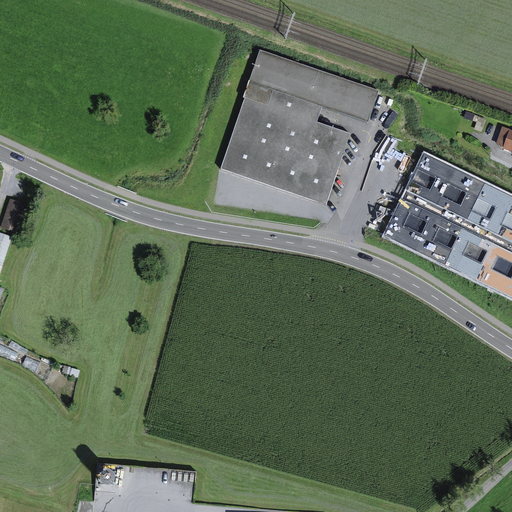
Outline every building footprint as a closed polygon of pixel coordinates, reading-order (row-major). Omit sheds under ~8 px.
[(382,95),(264,52),(221,171),(326,209),(353,133),(317,120),(322,106),(372,124),(382,95)] [(511,131),(503,128),(497,143),(505,146),(504,148),(511,151),(511,131)] [(511,199),(424,157),(386,237),(511,297),(511,199)] [(26,202),(11,198),(3,227),(18,232),(26,202)] [(13,236),(0,232),(0,279),(1,280),(13,236)]
